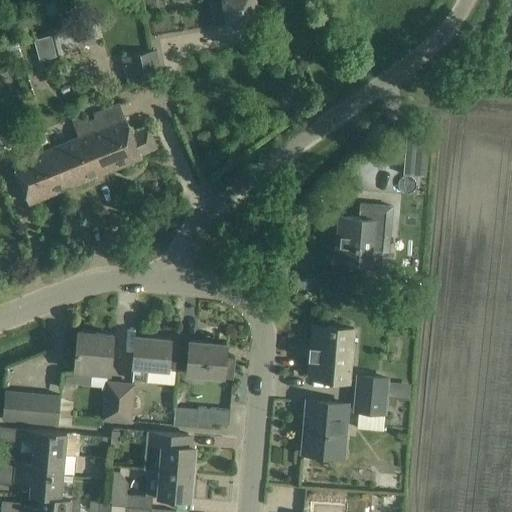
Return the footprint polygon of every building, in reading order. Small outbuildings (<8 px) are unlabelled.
[(208,0),(213,24),(226,22),(227,28),(261,21),(256,0),(208,0)] [(80,47),(97,43),(94,30),(77,34),(80,47)] [(72,31),(53,36),(55,45),(74,40),(72,31)] [(0,131),(16,126),(8,101),(0,103),(0,131)] [(89,133),(104,173),(141,158),(141,156),(159,149),(148,125),(131,132),(125,118),(124,119),(119,104),(93,115),(94,118),(85,122),(89,133)] [(78,137),(51,148),(67,188),(104,173),(89,133),(85,122),(83,118),(72,123),(78,137)] [(48,142),(40,127),(33,130),(41,146),(48,142)] [(12,164),(21,185),(29,204),(67,188),(51,148),(12,164)] [(403,175),(425,177),(426,159),(404,157),(403,175)] [(371,251),(387,252),(391,206),(359,204),(358,217),(338,216),(334,261),(349,262),(348,267),(360,268),(360,263),(370,264),(371,251)] [(318,280),(299,278),(298,289),(318,291),(318,280)] [(354,328),(333,327),(314,325),(311,348),(313,348),(313,359),(310,359),(309,377),(349,380),(354,328)] [(109,374),(110,354),(112,334),(78,331),(75,371),(109,374)] [(167,369),(168,359),(170,339),(136,336),(132,380),(146,381),(147,368),(167,369)] [(187,373),(232,378),(234,360),(224,359),(225,345),(190,341),(187,373)] [(387,396),(409,399),(411,384),(389,382),(389,379),(358,376),(356,393),(387,396)] [(117,420),(120,383),(106,382),(103,418),(117,420)] [(120,383),(117,420),(131,421),(134,384),(120,383)] [(2,418),(58,423),(60,395),(5,391),(2,418)] [(387,396),(356,393),(354,410),(386,412),(387,396)] [(347,404),(327,402),(307,400),(302,452),(342,456),(347,404)] [(211,422),(228,424),(230,410),(198,407),(197,421),(189,420),(190,411),(174,409),(173,423),(176,425),(211,428),(211,422)] [(34,440),(33,451),(65,455),(67,432),(18,428),(17,439),(34,440)] [(143,469),(159,470),(192,473),(195,447),(187,446),(188,434),(146,430),(146,431),(155,432),(154,444),(145,444),(144,457),(143,469)] [(15,472),(63,476),(65,455),(33,451),(32,463),(16,462),(15,472)] [(95,464),(98,468),(105,469),(105,459),(100,459),(95,458),(95,464)] [(157,496),(170,498),(190,499),(192,473),(159,470),(157,496)] [(15,472),(14,482),(30,483),(29,495),(39,496),(61,498),(63,476),(15,472)] [(382,493),(381,502),(394,503),(394,494),(382,493)] [(125,506),(151,508),(152,497),(126,494),(125,506)] [(69,511),(70,499),(61,498),(39,496),(38,507),(22,506),(20,511),(69,511)] [(98,511),(109,511),(110,505),(110,501),(99,500),(98,511)]
